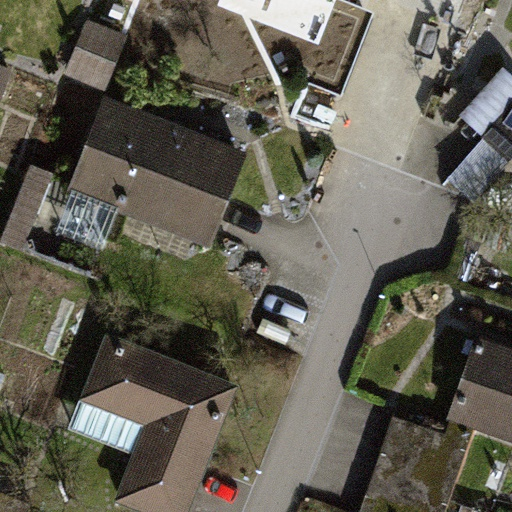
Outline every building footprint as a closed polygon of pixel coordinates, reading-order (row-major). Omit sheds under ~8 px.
[(0,45),(1,46),(8,15),(0,13),(0,45)] [(510,148),(511,146),(511,69),(472,104),(510,148)] [(244,151),(109,100),(74,190),(209,242),(244,151)] [(511,347),(481,336),(451,423),(511,444),(511,347)] [(189,511),(238,388),(111,339),(86,402),(145,425),(115,502),(141,511),(189,511)]
